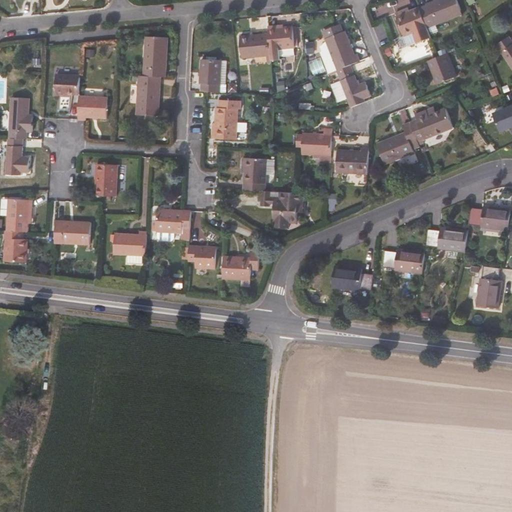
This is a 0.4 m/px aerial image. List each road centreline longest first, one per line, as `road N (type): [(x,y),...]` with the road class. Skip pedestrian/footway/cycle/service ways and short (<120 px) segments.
road 1 (residential): [(511,165),(294,252),(270,324)]
road 2 (tertiary): [(270,324),(0,288)]
road 3 (tertiary): [(511,355),(270,324)]
road 4 (track): [(270,511),(281,325)]
road 5 (residential): [(356,0),(395,100),(353,117)]
road 6 (residential): [(185,9),(179,151)]
